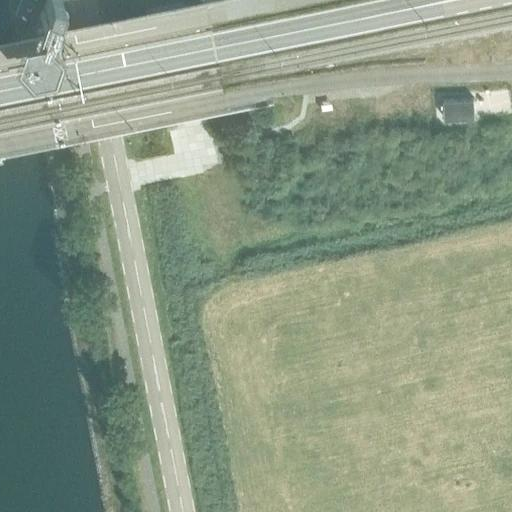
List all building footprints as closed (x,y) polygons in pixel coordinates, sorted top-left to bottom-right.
[(20,0),(17,12),(37,19),(35,26),(32,35),(12,39),(4,65),(22,84),(48,80),(56,54),(44,39),(47,31),(56,4),(44,0),(20,0)] [(474,97),(443,99),(444,108),(444,117),(475,116),(474,97)] [(344,98),(335,99),(335,120),(345,120),(344,98)] [(212,180),(243,246),(266,235),(235,169),(212,180)] [(202,260),(221,257),(217,233),(198,236),(202,260)] [(224,271),(247,266),(245,253),(221,258),(224,271)]
